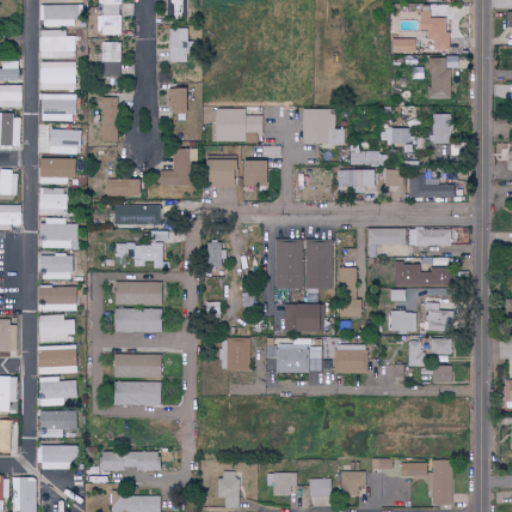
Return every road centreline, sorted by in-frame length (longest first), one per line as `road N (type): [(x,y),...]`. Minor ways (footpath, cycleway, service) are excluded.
road 1 (residential): [(483,511),(484,0)]
road 2 (residential): [(192,452),(197,229),(204,217)]
road 3 (residential): [(287,212),(484,214)]
road 4 (residential): [(148,0),(148,145)]
